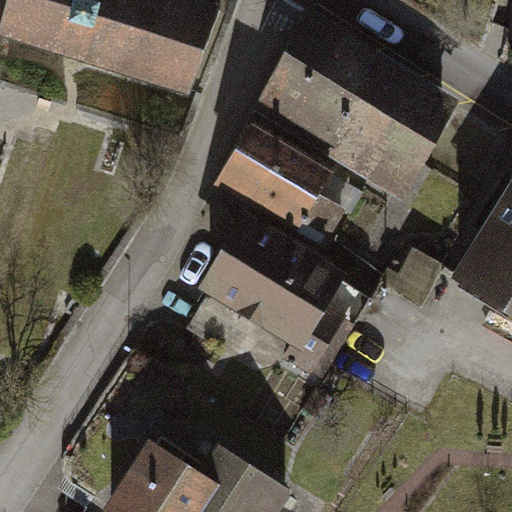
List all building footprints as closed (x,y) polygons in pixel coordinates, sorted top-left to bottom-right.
[(158,0),(14,0),(1,36),(198,106),(227,24),(158,0)] [(314,18),(260,109),(406,195),(456,109),(410,82),(413,76),(314,18)] [(258,127),(223,184),(297,229),(303,218),(331,234),(346,211),(319,195),(333,172),(258,127)] [(511,197),(461,280),(511,311),(511,197)] [(250,217),(207,287),(297,343),(289,355),(315,371),(347,319),(329,308),(348,277),(250,217)] [(224,468),(173,433),(129,497),(150,511),(312,511),(322,499),(242,443),(224,468)]
